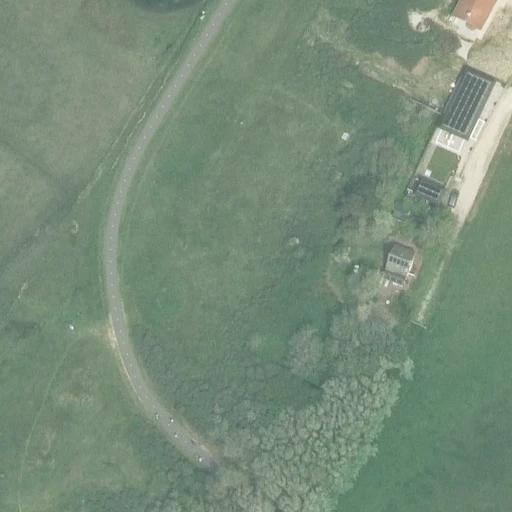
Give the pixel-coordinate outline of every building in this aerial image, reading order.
[(463,0),(456,14),(482,28),(496,0),(463,0)] [(466,76),(440,131),(467,143),(492,89),(466,76)] [(437,209),(443,195),(419,183),(412,197),(437,209)] [(395,208),(391,218),(403,223),(407,213),(395,208)] [(386,273),(382,284),(402,292),(406,281),(407,277),(414,260),(403,256),(404,252),(394,248),(385,273),(386,273)]
